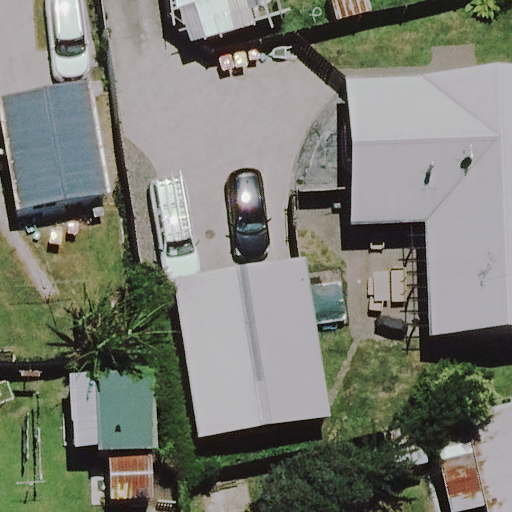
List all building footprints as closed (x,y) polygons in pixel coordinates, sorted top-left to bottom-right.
[(511,350),(511,92),(320,101),(326,243),(413,239),(418,355),(511,350)] [(77,101),(0,110),(0,226),(91,215),(77,101)] [(182,451),(308,435),(296,340),(332,335),(325,282),(163,302),(182,451)] [(140,511),(141,385),(47,385),(46,475),(90,475),(90,511),(140,511)] [(511,511),(511,416),(456,428),(472,511),(511,511)]
